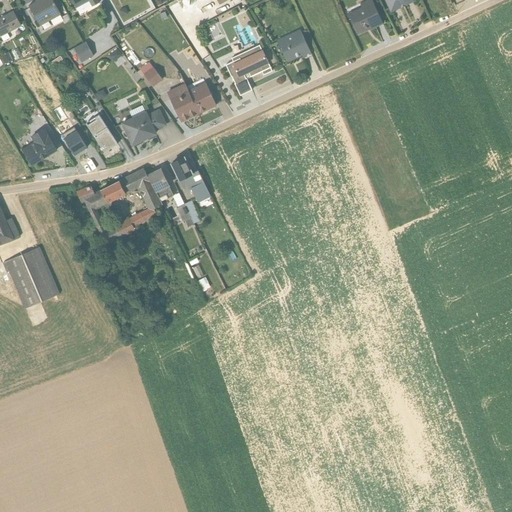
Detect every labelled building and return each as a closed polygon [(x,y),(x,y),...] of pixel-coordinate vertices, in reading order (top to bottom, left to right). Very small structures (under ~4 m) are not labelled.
[(60,15),(52,0),(35,0),(36,2),(28,6),(40,26),(60,15)] [(70,0),(75,8),(76,8),(78,12),(91,5),(92,7),(99,3),(97,0),(70,0)] [(357,34),(374,26),(375,27),(383,23),(371,0),(366,0),(360,3),(361,7),(348,14),(357,34)] [(387,0),(391,9),(399,5),(399,4),(404,2),(405,3),(410,0),(387,0)] [(128,14),(125,7),(119,10),(122,17),(128,14)] [(0,37),(0,38),(21,26),(13,11),(0,17),(0,37)] [(200,39),(202,43),(206,41),(206,40),(207,41),(206,41),(207,43),(213,41),(207,28),(217,23),(215,19),(201,26),(206,36),(206,37),(200,39)] [(303,58),(311,54),(300,30),(276,41),(283,55),(284,54),(288,62),(301,55),(303,58)] [(93,56),(86,42),(73,48),(81,63),(93,56)] [(277,63),(269,49),(263,52),(262,50),(262,51),(259,45),(231,59),(232,62),(226,65),(240,95),(251,90),(247,80),(250,78),(250,77),(260,72),(262,76),(272,71),(270,66),(277,63)] [(17,49),(11,52),(15,60),(21,57),(17,49)] [(117,50),(108,56),(113,62),(121,56),(117,50)] [(1,56),(5,64),(12,61),(8,53),(1,56)] [(153,88),(163,80),(153,67),(152,67),(149,63),(140,69),(140,70),(137,72),(148,88),(152,86),(153,88)] [(206,83),(205,83),(188,90),(198,115),(216,106),(206,83)] [(185,84),(166,92),(181,123),(198,115),(188,90),(185,84)] [(95,94),(98,100),(106,97),(103,91),(95,94)] [(167,126),(159,109),(148,115),(146,111),(145,112),(142,106),(129,112),(132,118),(121,123),(132,146),(132,147),(157,135),(156,131),(167,126)] [(86,124),(104,152),(117,144),(98,116),(86,124)] [(79,125),(63,132),(74,153),(89,146),(79,125)] [(56,151),(44,129),(31,137),(34,143),(22,150),(31,165),(56,151)] [(197,202),(210,196),(198,171),(192,174),(184,158),(171,164),(179,181),(180,181),(180,180),(183,179),(189,189),(190,189),(197,202)] [(160,202),(174,196),(161,168),(147,175),(160,202)] [(157,216),(154,209),(162,206),(160,202),(147,175),(144,169),(101,191),(107,204),(138,188),(147,209),(114,226),(120,239),(135,232),(135,231),(133,227),(157,216)] [(93,219),(107,246),(120,239),(114,226),(106,230),(96,209),(107,204),(101,191),(95,194),(91,186),(77,192),(81,204),(84,203),(93,219)] [(177,208),(175,208),(182,223),(185,222),(187,227),(193,224),(179,194),(172,197),(177,208)] [(200,220),(191,201),(184,204),(193,223),(200,220)] [(11,219),(4,221),(0,210),(0,245),(1,245),(14,239),(19,237),(11,219)] [(2,263),(2,264),(6,273),(8,272),(24,310),(59,294),(39,248),(2,263)]
